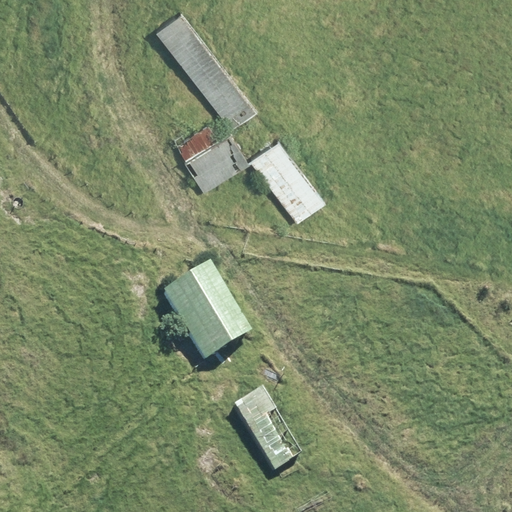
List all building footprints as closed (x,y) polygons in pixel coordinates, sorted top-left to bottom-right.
[(183,10),(156,31),(231,128),(258,107),(183,10)] [(209,118),(173,140),(202,190),(238,168),(209,118)] [(281,138),(250,160),(295,223),(327,201),(281,138)] [(206,265),(154,296),(197,368),(250,337),(206,265)] [(279,377),(226,408),(266,476),(320,444),(279,377)]
